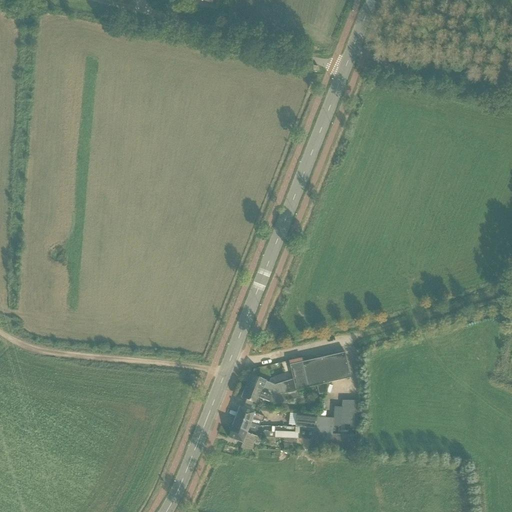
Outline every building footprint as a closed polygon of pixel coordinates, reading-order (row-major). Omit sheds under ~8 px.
[(344,353),(289,365),(295,391),(297,391),(350,378),(344,353)] [(247,382),(245,387),(271,397),(295,391),(289,365),(292,381),(274,385),(250,376),(249,377),(248,377),(246,382),(247,382)] [(271,397),(245,387),(244,391),(243,391),(241,396),(242,396),(241,398),(255,404),(257,398),(272,404),(299,398),(297,391),(295,391),(271,397)] [(342,401),(340,430),(344,431),(344,425),(350,425),(350,428),(355,428),(356,425),(357,402),(342,401)] [(239,408),(235,418),(249,423),(250,424),(259,427),(260,422),(262,423),(264,418),(248,411),(239,408)] [(289,414),(288,425),(295,426),(295,427),(309,429),(314,429),(311,440),(309,449),(355,450),(355,436),(352,436),(352,434),(350,434),(350,435),(332,435),(334,419),(316,418),(317,416),(296,414),(289,414)] [(235,418),(231,428),(256,437),(260,437),(269,438),(274,438),(274,433),(274,432),(267,432),(258,432),(248,428),(250,424),(235,418)] [(256,437),(231,428),(227,437),(242,443),(240,448),(251,449),(253,442),(258,444),(260,437),(256,437)] [(274,438),(283,439),(311,440),(314,429),(309,429),(299,428),(299,433),(274,432),(274,433),(274,438)]
